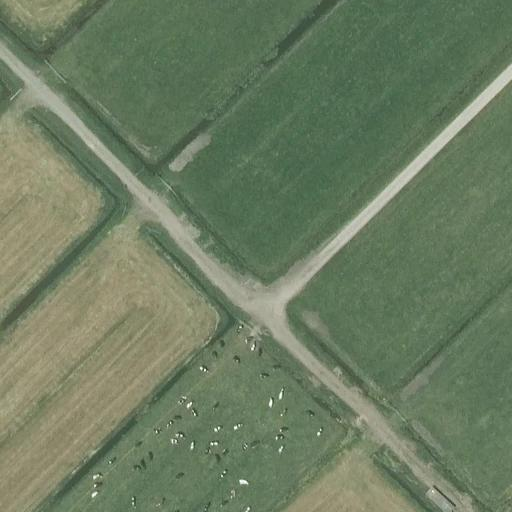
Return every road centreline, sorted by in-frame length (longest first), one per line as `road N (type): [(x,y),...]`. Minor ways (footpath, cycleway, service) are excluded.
road 1 (track): [(461,511),(0,52)]
road 2 (track): [(511,67),(259,313)]
